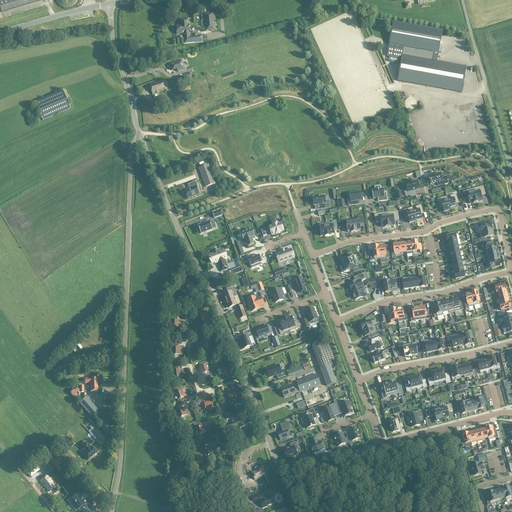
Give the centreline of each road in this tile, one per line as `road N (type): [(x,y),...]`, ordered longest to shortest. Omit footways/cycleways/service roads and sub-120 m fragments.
road 1 (unclassified): [(295,511),(224,321),(140,134)]
road 2 (unclassified): [(112,511),(131,150),(140,134)]
road 3 (residential): [(511,412),(383,443),(357,379)]
road 4 (unclassified): [(511,179),(462,0)]
road 5 (residential): [(336,320),(511,271)]
road 6 (unknown): [(206,284),(189,311),(195,384),(211,391),(246,379)]
road 7 (residential): [(357,379),(511,342)]
road 8 (unclassified): [(140,134),(116,55),(113,2)]
road 9 (residential): [(511,268),(495,209),(435,224)]
